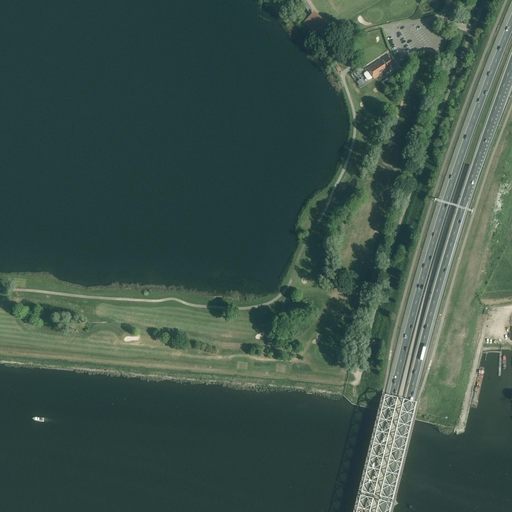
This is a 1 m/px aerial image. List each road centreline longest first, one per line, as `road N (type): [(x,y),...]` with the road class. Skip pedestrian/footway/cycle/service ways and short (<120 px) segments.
road 1 (motorway): [(511,22),(428,257),(364,511)]
road 2 (motorway): [(381,511),(445,260),(511,62)]
road 3 (unclassified): [(372,511),(467,163),(481,142),(511,129)]
road 4 (unclassified): [(359,375),(400,220),(485,0)]
